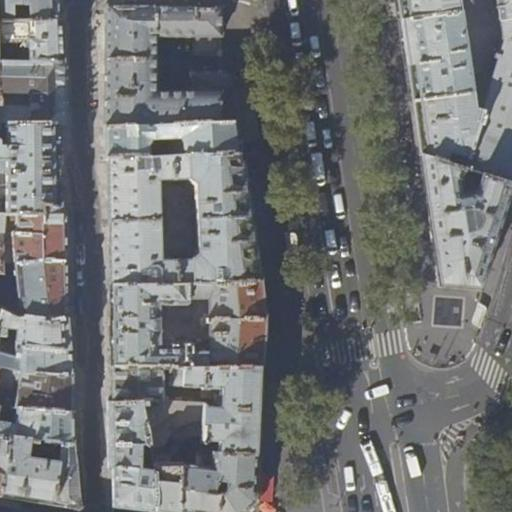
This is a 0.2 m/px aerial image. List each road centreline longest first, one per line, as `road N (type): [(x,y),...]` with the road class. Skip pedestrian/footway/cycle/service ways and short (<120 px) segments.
road 1 (residential): [(79,0),(94,511)]
road 2 (primary): [(383,425),(352,298),(308,0)]
road 3 (residential): [(511,315),(494,374),(452,403),(383,425)]
